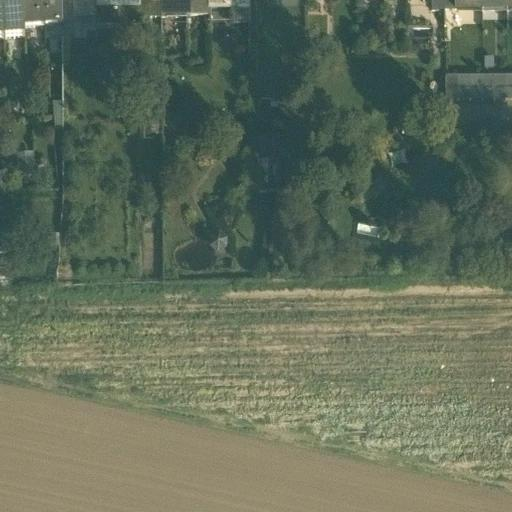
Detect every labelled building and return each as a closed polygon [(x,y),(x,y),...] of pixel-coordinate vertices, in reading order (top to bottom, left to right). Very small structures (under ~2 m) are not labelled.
[(0,0),(3,41),(25,39),(24,29),(23,29),(20,0),(0,0)] [(41,0),(20,0),(23,29),(24,29),(43,28),(41,0)] [(61,0),(41,0),(43,28),(62,26),(61,0)] [(61,0),(62,26),(62,39),(74,39),(74,24),(95,24),(95,7),(95,6),(95,0),(61,0)] [(138,0),(139,7),(95,7),(95,24),(96,24),(96,28),(150,29),(150,25),(150,19),(149,0),(138,0)] [(161,0),(149,0),(150,19),(161,19),(161,11),(161,0)] [(172,0),(161,0),(161,11),(173,11),(172,0)] [(190,0),(172,0),(173,11),(173,17),(187,17),(187,16),(191,16),(190,0)] [(207,0),(190,0),(191,16),(191,17),(208,17),(208,8),(207,0)] [(207,0),(208,8),(237,8),(237,0),(207,0)] [(481,0),(456,0),(457,9),(482,9),(481,0)] [(506,0),(481,0),(482,9),(506,9),(506,0)] [(434,28),(407,28),(407,40),(435,40),(434,28)] [(457,102),(457,78),(445,78),(445,102),(457,102)] [(469,78),(457,78),(457,102),(470,102),(469,78)] [(481,102),(481,78),(469,78),(470,102),(481,102)] [(493,102),(493,78),(481,78),(481,102),(493,102)] [(506,102),(505,78),(493,78),(493,102),(506,102)] [(254,177),(274,176),(273,139),(253,140),(254,177)]
